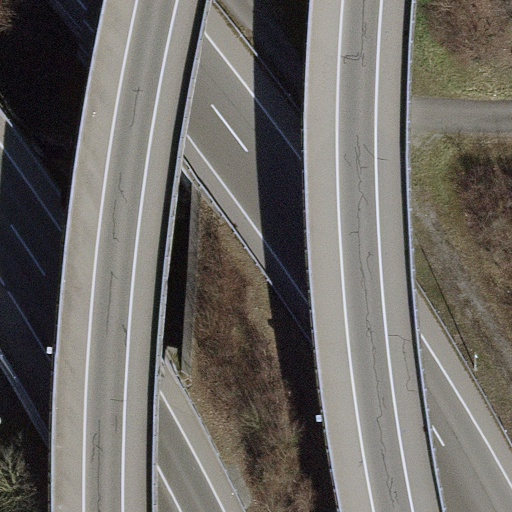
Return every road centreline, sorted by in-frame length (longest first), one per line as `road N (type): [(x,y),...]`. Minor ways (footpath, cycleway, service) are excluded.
road 1 (motorway): [(474,511),(291,222),(121,0)]
road 2 (motorway): [(159,0),(115,265),(104,511)]
road 3 (motorway): [(362,0),(360,271),(391,511)]
road 4 (track): [(0,250),(188,350),(392,511)]
road 5 (motorway): [(0,212),(103,376)]
road 6 (motorway): [(103,376),(176,511)]
road 7 (motorway): [(103,376),(163,511)]
